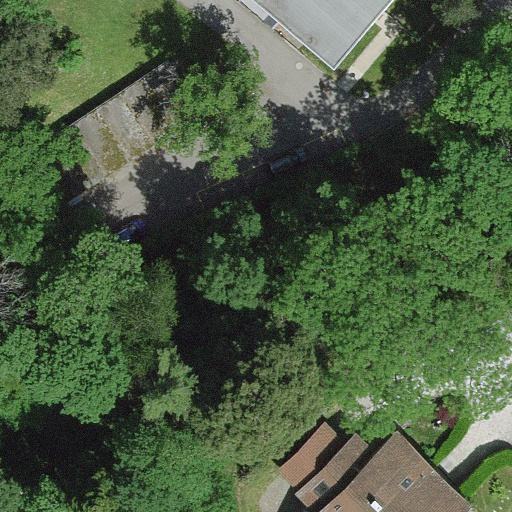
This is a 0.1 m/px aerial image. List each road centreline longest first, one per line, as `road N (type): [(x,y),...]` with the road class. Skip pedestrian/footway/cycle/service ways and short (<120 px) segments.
road 1 (residential): [(213,0),(324,104),(368,125)]
road 2 (residential): [(511,2),(449,66),(368,125)]
